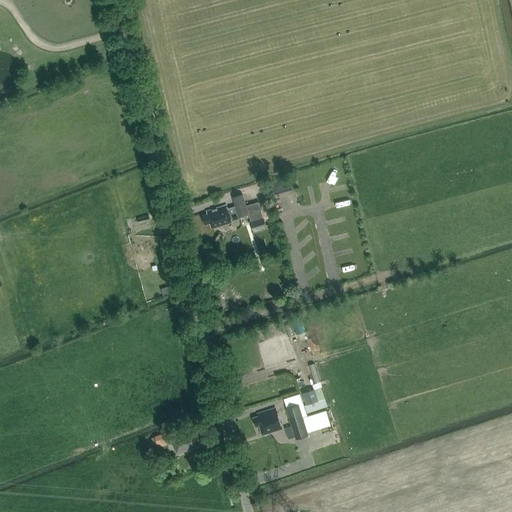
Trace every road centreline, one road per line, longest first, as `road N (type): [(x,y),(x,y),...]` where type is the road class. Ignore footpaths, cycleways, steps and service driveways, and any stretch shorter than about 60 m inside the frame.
road 1 (unclassified): [(249,511),(121,0)]
road 2 (track): [(128,27),(52,46),(0,0)]
